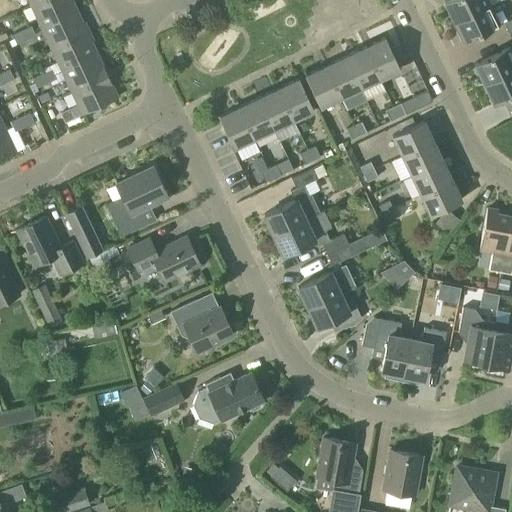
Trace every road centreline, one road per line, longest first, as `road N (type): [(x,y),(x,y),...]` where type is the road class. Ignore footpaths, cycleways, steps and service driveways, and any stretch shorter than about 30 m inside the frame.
road 1 (residential): [(312,380),(288,355),(167,107)]
road 2 (residential): [(511,183),(464,135),(401,0)]
road 3 (residential): [(511,400),(435,420),(344,401),(312,380)]
road 4 (residential): [(0,196),(47,173),(64,154),(167,107)]
road 5 (residential): [(201,509),(312,380)]
